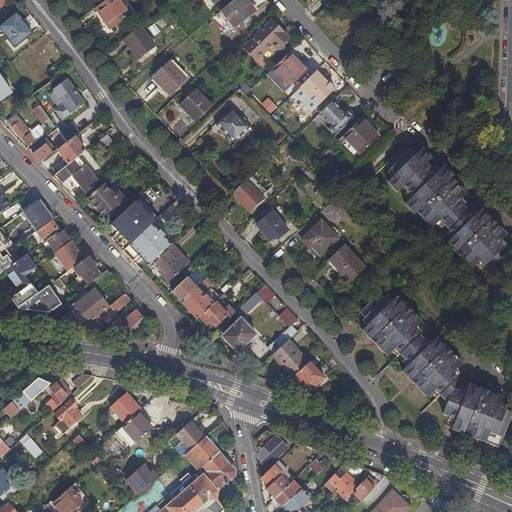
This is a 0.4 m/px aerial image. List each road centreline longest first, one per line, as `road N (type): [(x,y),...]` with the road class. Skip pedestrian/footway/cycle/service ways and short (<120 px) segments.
road 1 (residential): [(27,0),(155,164),(375,399),(371,446)]
road 2 (residential): [(159,368),(168,332),(160,311),(0,144)]
road 3 (residential): [(400,126),(281,0)]
road 4 (secondary): [(159,368),(0,342)]
road 5 (secondary): [(371,446),(243,398)]
